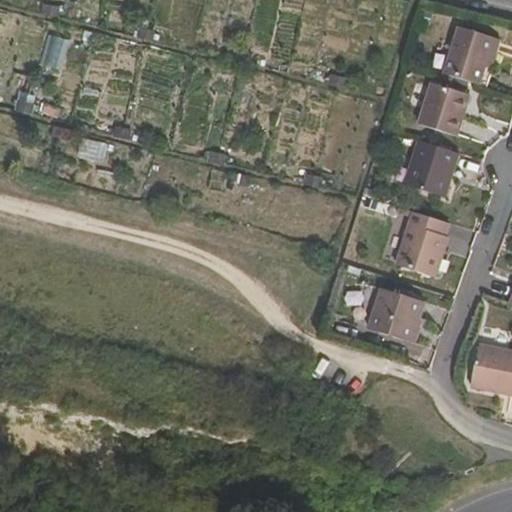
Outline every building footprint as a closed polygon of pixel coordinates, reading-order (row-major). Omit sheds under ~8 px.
[(464,33),(452,78),(481,87),(486,68),(489,56),(497,58),(501,43),(464,33)] [(81,74),(86,52),(74,48),(68,70),(81,74)] [(494,70),(497,58),(489,56),(486,68),(494,70)] [(414,127),(454,139),(467,95),(427,83),(414,127)] [(457,153),(416,140),(404,186),(443,197),(457,153)] [(82,159),(106,160),(107,142),(83,141),(82,159)] [(445,236),(449,223),(414,213),(398,267),(437,278),(449,236),(445,236)] [(370,330),(412,343),(420,318),(425,301),(382,289),(370,330)] [(420,318),(412,343),(417,344),(425,319),(420,318)] [(476,386),(511,393),(511,353),(484,348),(476,386)]
